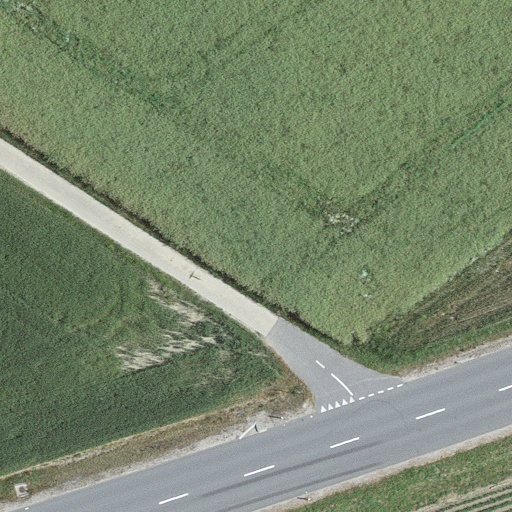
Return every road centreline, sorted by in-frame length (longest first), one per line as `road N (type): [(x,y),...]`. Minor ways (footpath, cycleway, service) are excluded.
road 1 (track): [(372,433),(336,372),(0,154)]
road 2 (secondary): [(128,511),(511,383)]
